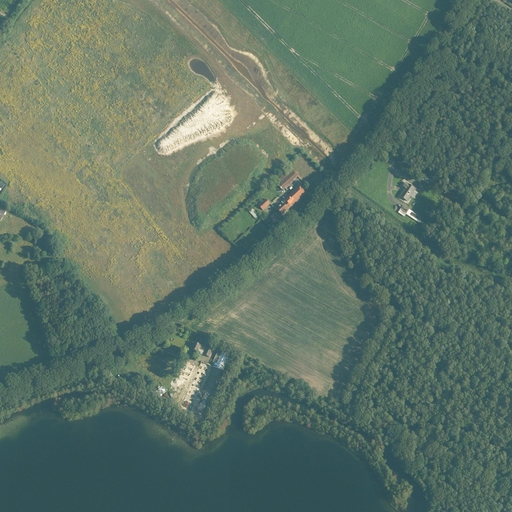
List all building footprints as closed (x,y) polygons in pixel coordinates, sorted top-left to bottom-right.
[(282,191),(298,177),(291,169),(275,183),(282,191)] [(405,189),(400,197),(407,201),(415,189),(408,185),(406,183),(403,187),(405,189)] [(282,202),(283,204),(277,210),(282,215),(289,210),(288,209),(291,207),(307,193),(300,186),(284,200),(282,202)] [(263,211),(270,204),(266,199),(259,206),(263,211)] [(409,210),(403,206),(401,209),(399,213),(405,217),(406,214),(409,210)] [(256,219),(260,216),(253,209),(250,212),(256,219)] [(409,210),(406,214),(417,221),(420,216),(409,209),(409,210)] [(195,352),(202,355),(203,355),(209,358),(212,351),(206,348),(198,344),(197,344),(197,345),(194,343),(193,346),(191,345),(191,346),(189,350),(189,351),(192,353),(194,354),(195,352)] [(195,408),(211,367),(220,370),(225,358),(215,354),(211,366),(200,362),(184,404),(195,408)] [(189,381),(196,365),(184,361),(174,387),(180,390),(178,392),(181,393),(186,380),(189,381)]
